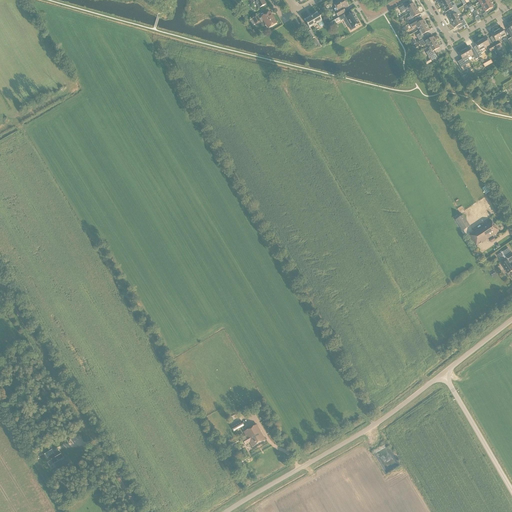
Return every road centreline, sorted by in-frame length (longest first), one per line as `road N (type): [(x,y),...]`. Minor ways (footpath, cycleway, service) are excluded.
road 1 (unclassified): [(226,511),(443,373)]
road 2 (unclassified): [(511,493),(443,373)]
